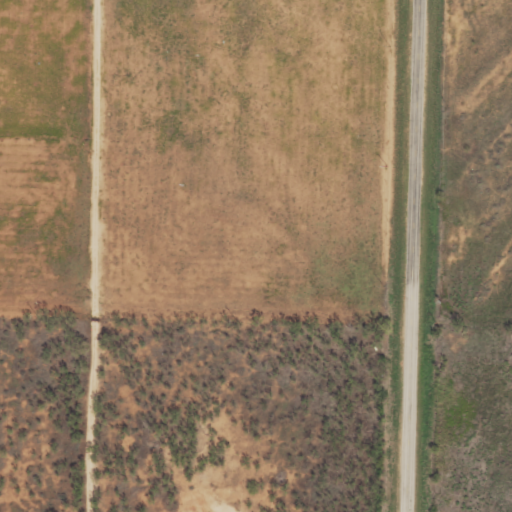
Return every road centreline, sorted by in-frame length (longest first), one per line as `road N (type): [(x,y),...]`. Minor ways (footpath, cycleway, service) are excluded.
road 1 (track): [(78,511),(122,0)]
road 2 (tertiary): [(407,511),(420,0)]
